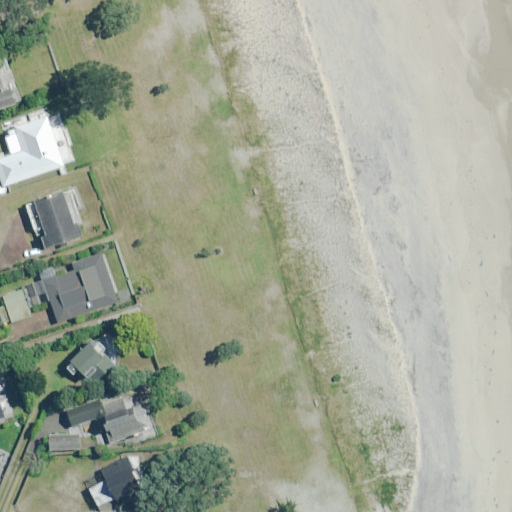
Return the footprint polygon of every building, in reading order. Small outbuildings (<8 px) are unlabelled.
[(7,91),(0,72),(0,111),(19,105),(13,89),(7,91)] [(67,164),(44,109),(13,123),(16,130),(4,134),(13,156),(0,161),(0,168),(9,189),(67,164)] [(84,222),(73,192),(30,207),(46,251),(85,237),(81,223),(84,222)] [(121,301),(103,254),(73,265),(75,271),(45,282),(61,323),(121,301)] [(33,317),(25,290),(6,296),(14,323),(33,317)] [(117,371),(93,342),(73,359),(89,379),(93,376),(101,385),(117,371)] [(156,432),(147,399),(138,402),(140,406),(128,409),(125,398),(103,404),(103,402),(70,411),(74,426),(97,420),(100,432),(108,430),(112,444),(156,432)] [(82,450),(81,437),(52,438),(53,451),(82,450)] [(0,479),(9,457),(0,453),(0,479)] [(149,498),(130,459),(104,471),(109,483),(93,490),(101,507),(118,499),(124,510),(149,498)]
